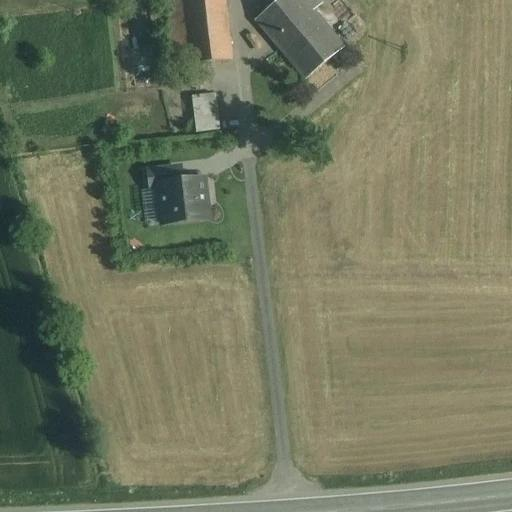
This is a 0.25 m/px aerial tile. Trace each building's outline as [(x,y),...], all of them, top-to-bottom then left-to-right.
[(223,0),(186,0),(167,2),(175,69),(231,62),(223,0)] [(343,50),(302,0),(281,0),(256,21),(306,81),(343,50)] [(215,95),(192,98),(196,134),(220,132),(215,95)] [(180,169),(148,173),(150,188),(158,187),(158,186),(182,183),(180,169)] [(182,183),(158,186),(158,187),(162,226),(208,221),(203,181),(182,183)]
